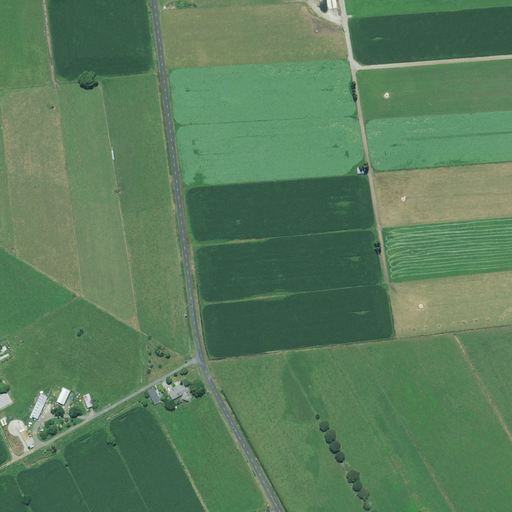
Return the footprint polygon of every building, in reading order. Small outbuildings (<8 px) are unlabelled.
[(0,352),(9,348),(6,342),(0,344),(0,352)] [(188,394),(187,393),(190,392),(186,384),(183,386),(181,382),(172,386),(174,390),(169,393),(173,400),(183,395),(182,399),(190,402),(192,396),(188,394)] [(162,402),(154,388),(148,391),(155,405),(162,402)] [(36,419),(38,419),(48,397),(41,394),(31,416),(33,417),(31,420),(35,422),(36,419)] [(94,406),(90,394),(84,396),(88,408),(94,406)] [(28,447),(29,446),(31,448),(34,447),(33,444),(35,443),(32,437),(30,438),(25,430),(20,433),(28,447)]
